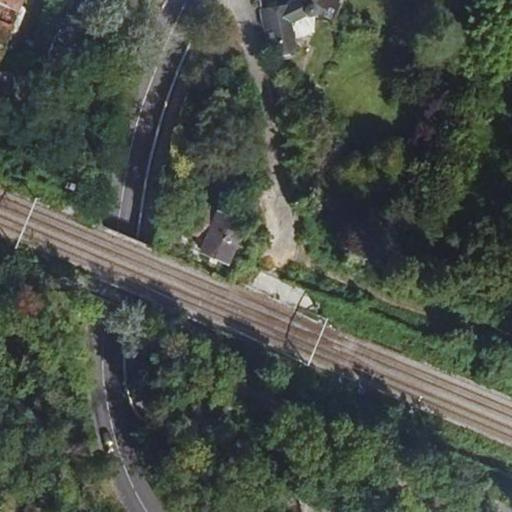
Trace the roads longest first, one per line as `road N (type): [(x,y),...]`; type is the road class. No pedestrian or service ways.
road 1 (secondary): [(191,0),(132,136),(105,320),(111,406),(152,511)]
road 2 (residential): [(101,0),(54,76),(0,84)]
